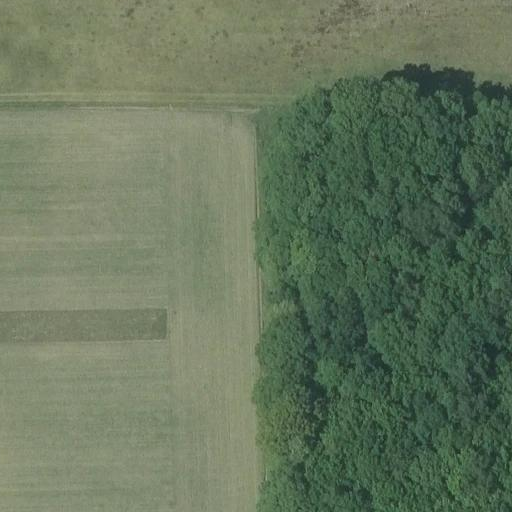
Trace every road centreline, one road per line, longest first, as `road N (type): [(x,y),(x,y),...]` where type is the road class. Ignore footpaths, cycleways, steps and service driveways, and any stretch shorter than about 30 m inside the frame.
road 1 (track): [(264,99),(278,511)]
road 2 (track): [(0,98),(264,99)]
road 3 (track): [(264,99),(511,107)]
